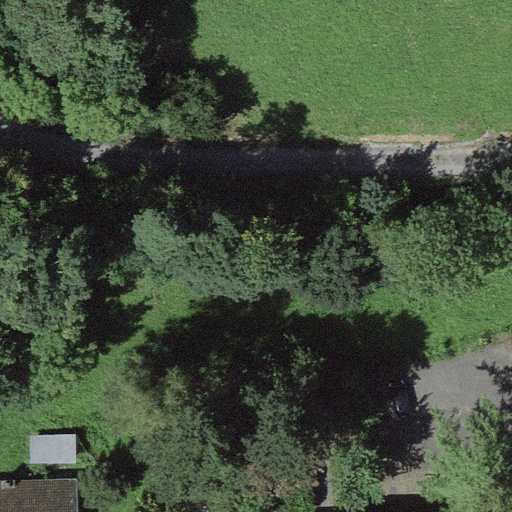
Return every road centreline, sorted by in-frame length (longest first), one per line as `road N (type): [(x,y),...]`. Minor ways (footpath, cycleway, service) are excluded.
road 1 (track): [(511,156),(183,166),(58,154),(0,137)]
road 2 (residential): [(511,443),(389,456)]
